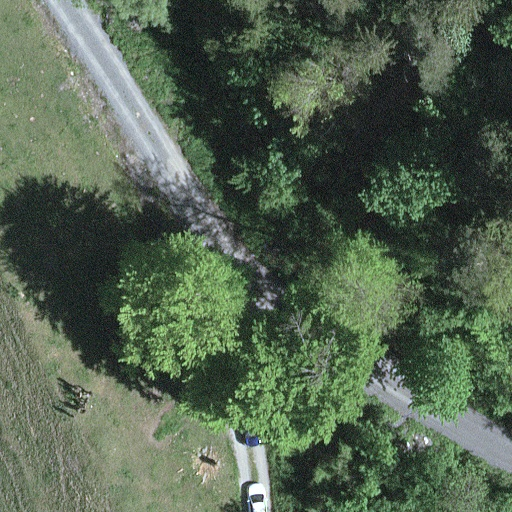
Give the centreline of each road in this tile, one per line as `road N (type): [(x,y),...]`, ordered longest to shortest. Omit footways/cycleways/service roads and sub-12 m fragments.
road 1 (track): [(260,511),(241,287),(65,0)]
road 2 (track): [(241,287),(479,441),(511,454)]
